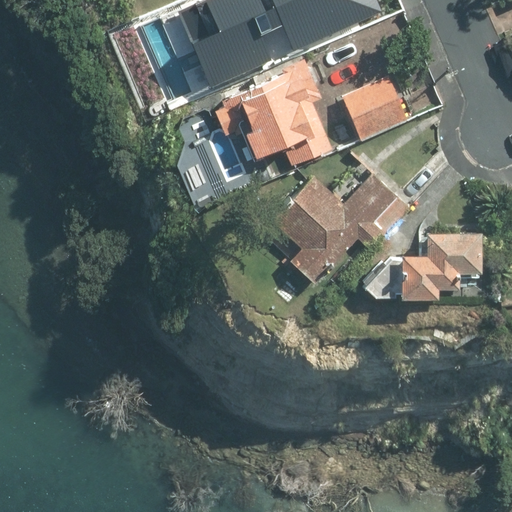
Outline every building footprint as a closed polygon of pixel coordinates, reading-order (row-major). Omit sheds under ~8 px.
[(302,0),(224,0),(250,59),(298,39),(303,51),(366,24),(364,18),(398,4),(395,0),(317,0),(305,5),(302,0)] [(295,162),(331,147),(309,96),(314,94),(311,87),(319,83),(306,54),(285,64),(288,71),(225,98),(228,105),(220,108),(230,131),(238,128),(240,132),(246,130),(258,157),(288,144),(295,162)] [(344,96),(363,137),(408,117),(390,75),(344,96)] [(386,227),(408,203),(373,171),(345,201),(316,173),(274,217),(304,246),(293,258),(315,280),(359,233),(368,242),(384,225),(386,227)] [(487,230),(435,230),(434,252),(410,252),(410,256),(398,256),(367,287),(374,294),(400,294),(400,290),(409,291),(409,294),(445,294),(444,285),(465,286),(465,269),(487,269),(487,230)]
